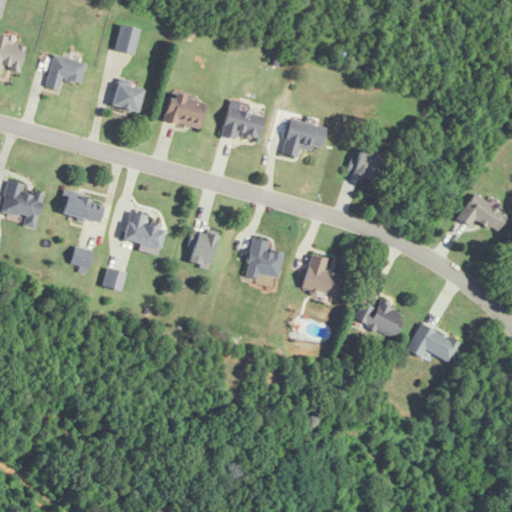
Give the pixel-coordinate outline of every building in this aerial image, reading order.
[(133,54),(138,28),(119,24),(113,49),(133,54)] [(0,75),(1,75),(2,67),(19,70),(23,47),(7,44),(8,37),(0,35),(0,75)] [(58,90),(61,79),(79,83),(84,63),(52,55),(44,87),(58,90)] [(110,106),(136,112),(141,88),(115,82),(110,106)] [(163,120),(197,128),(204,100),(170,91),(163,120)] [(234,139),(235,136),(256,140),(261,115),(225,108),(220,136),(234,139)] [(317,150),(323,127),(289,118),(280,154),(296,158),(299,145),(317,150)] [(1,212),(24,216),(22,226),(34,229),(41,189),(6,183),(1,212)] [(59,214),(98,222),(102,202),(64,194),(59,214)] [(495,232),(506,215),(471,194),(456,219),(469,226),(473,219),(495,232)] [(157,249),(163,222),(128,213),(121,240),(157,249)] [(244,277),(276,282),(281,253),(266,250),(267,242),(250,239),(244,277)] [(91,252),(75,246),(68,264),(85,269),(91,252)] [(323,272),(326,259),(310,255),(301,289),(333,297),(339,276),(323,272)] [(101,285),(118,291),(124,273),(107,267),(101,285)] [(353,319),(392,339),(405,313),(378,300),(374,308),(361,302),(353,319)] [(405,350),(421,358),(425,350),(447,363),(458,343),(420,323),(405,350)]
